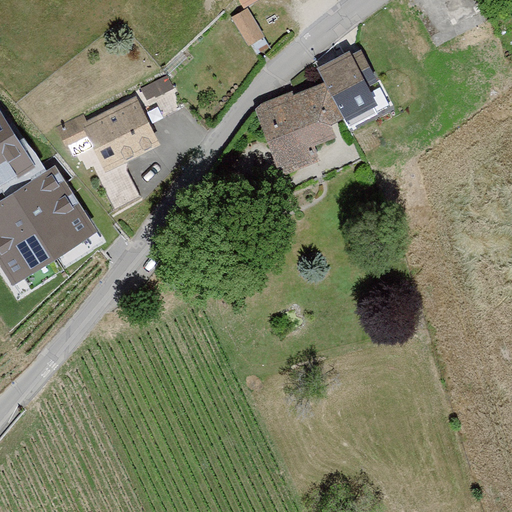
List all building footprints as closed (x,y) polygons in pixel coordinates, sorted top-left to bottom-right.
[(237,12),(247,40),(263,34),(253,7),(237,12)] [(358,54),(328,70),(354,118),(384,102),(358,54)] [(318,79),(257,103),(280,160),(340,136),(318,79)] [(140,94),(90,121),(116,170),(166,143),(140,94)] [(0,103),(0,185),(31,163),(38,158),(0,103)] [(85,223),(38,158),(31,163),(0,185),(0,245),(18,271),(85,223)]
